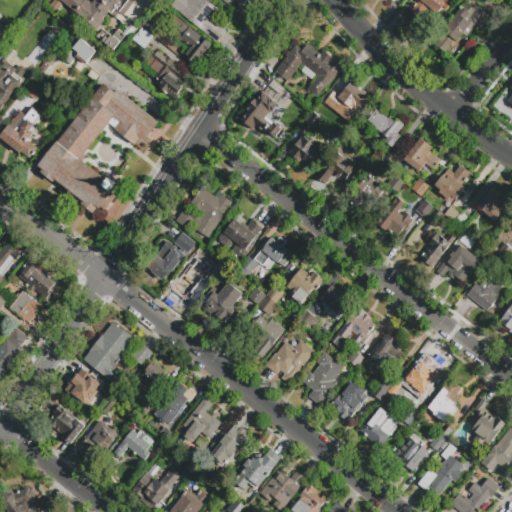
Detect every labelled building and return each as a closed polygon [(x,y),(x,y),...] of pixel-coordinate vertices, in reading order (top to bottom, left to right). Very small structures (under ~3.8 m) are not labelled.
[(131,0),(134,2),(122,16),(119,13),(115,18),(110,14),(105,21),(107,23),(102,28),(112,37),(118,30),(124,34),(131,26),(136,30),(116,54),(81,25),(85,20),(65,3),(58,12),(50,6),(54,0),(131,0)] [(227,31),(217,43),(171,6),(176,0),(206,0),(218,9),(211,18),(227,31)] [(409,11),(416,3),(417,3),(419,1),(418,0),(456,0),(442,17),(428,5),(417,18),(409,11)] [(445,55),(434,46),(467,3),(473,8),(475,5),(489,17),(481,28),(474,22),(471,26),(474,28),(472,31),(474,33),(468,41),(466,39),(460,47),(455,43),(445,55)] [(143,29),(153,17),(164,26),(154,38),(143,29)] [(212,45),(196,65),(185,56),(190,50),(182,44),(180,46),(164,34),(177,18),(212,45)] [(143,29),(154,38),(145,50),(133,41),(143,29)] [(33,31),(37,34),(33,39),(29,36),(33,31)] [(77,57),(72,64),(62,56),(70,45),(73,48),(80,39),(96,52),(86,65),(77,57)] [(289,82),(276,72),(297,45),(303,50),(308,44),(321,55),(324,51),(326,53),(329,52),(332,55),(333,57),(344,66),(328,87),(328,86),(319,97),(308,89),(318,77),(316,76),(314,78),(303,69),(305,66),(303,65),(289,82)] [(155,55),(156,57),(159,54),(167,60),(169,57),(177,63),(175,65),(189,77),(182,84),(187,88),(184,92),(186,94),(178,105),(169,98),(168,99),(156,89),(160,85),(152,78),(155,74),(148,68),(148,63),(155,55)] [(0,109),(0,66),(5,60),(16,68),(17,66),(21,66),(25,69),(26,73),(21,78),(24,80),(14,92),(0,109)] [(23,91),(33,79),(45,89),(36,101),(23,91)] [(371,97),(356,115),(338,99),(353,82),(371,97)] [(144,145),(138,141),(133,147),(112,130),(113,128),(110,126),(82,161),(107,181),(108,180),(116,187),(110,195),(117,201),(106,215),(101,212),(95,219),(82,208),(84,205),(60,185),(58,187),(41,174),(43,172),(40,169),(105,86),(117,95),(119,92),(160,125),(144,145)] [(275,89),(285,97),(279,105),(269,97),(275,89)] [(320,108),(328,98),(336,105),(329,115),(320,108)] [(249,123),(265,103),(278,114),(276,117),(278,119),(274,123),(279,127),(272,136),(265,129),(262,133),(249,123)] [(39,148),(29,160),(22,155),(21,156),(0,138),(0,136),(20,112),(26,116),(32,108),(41,115),(34,125),(35,125),(33,127),(35,129),(33,132),(34,133),(32,135),(28,140),(39,148)] [(404,126),(398,134),(404,139),(398,146),(395,146),(394,145),(392,148),(384,142),(387,138),(377,130),(376,130),(374,128),(368,119),(376,109),(389,119),(391,117),(394,119),(394,118),(404,126)] [(305,123),(314,113),(322,119),(313,130),(305,123)] [(332,129),(344,139),(338,146),(332,141),(332,140),(327,135),(332,129)] [(288,155),(302,136),(317,147),(315,149),(320,153),(309,168),(303,164),(302,165),(288,155)] [(419,173),(404,161),(421,138),(433,148),(430,151),(440,159),(433,168),(432,168),(428,173),(422,168),(419,173)] [(345,181),(340,177),(339,179),(336,176),(337,175),(334,173),(326,183),(318,177),(339,150),(356,164),(350,171),(352,173),(345,181)] [(363,169),(355,163),(364,153),(372,159),(363,169)] [(398,164),(389,175),(379,167),(389,156),(398,164)] [(463,187),(465,189),(455,200),(451,196),(446,201),(440,195),(441,193),(432,185),(445,170),(447,171),(449,169),(454,174),(461,166),(473,176),(463,187)] [(346,201),(367,176),(370,172),(376,178),(375,179),(378,181),(379,180),(386,187),(368,208),(366,206),(360,213),(346,201)] [(395,178),(406,186),(398,196),(388,187),(395,178)] [(429,187),(421,197),(411,189),(419,179),(429,187)] [(221,195),(232,203),(208,239),(191,227),(189,230),(176,221),(185,209),(186,210),(202,186),(219,198),(221,195)] [(500,196),(497,199),(510,210),(507,213),(510,215),(505,221),(499,217),(494,223),(476,207),(492,188),(500,196)] [(413,222),(406,230),(405,229),(398,238),(393,234),(388,231),(385,231),(377,225),(376,222),(397,197),(406,204),(398,213),(401,215),(404,211),(412,218),(411,219),(413,222)] [(425,219),(416,211),(425,200),(434,208),(425,219)] [(444,215),(451,206),(460,213),(453,222),(444,215)] [(436,208),(444,216),(435,227),(426,220),(436,208)] [(463,230),(454,223),(463,212),(471,219),(463,230)] [(238,248),(233,243),(230,246),(222,245),(220,243),(219,237),(223,231),(224,232),(235,219),(245,227),(245,226),(246,227),(253,220),(265,230),(265,231),(250,249),(252,251),(248,257),(244,262),(238,263),(233,258),(233,254),(238,248)] [(455,238),(454,240),(454,241),(431,270),(422,263),(430,252),(427,250),(430,246),(428,244),(438,232),(443,236),(447,231),(455,238)] [(197,244),(188,255),(187,254),(164,282),(146,268),(168,241),(173,245),(183,233),(197,244)] [(294,255),(284,267),(279,264),(275,261),(274,261),(261,250),(272,238),(294,255)] [(0,252),(7,244),(20,256),(15,262),(14,261),(2,276),(7,281),(1,289),(0,288),(0,252)] [(504,244),(511,250),(511,261),(508,267),(495,257),(504,244)] [(463,283),(456,277),(453,281),(441,271),(451,257),(450,256),(453,252),(455,253),(461,246),(481,261),(472,273),(471,272),(463,283)] [(214,254),(226,263),(215,278),(203,269),(214,254)] [(250,258),(259,267),(248,279),(239,270),(250,258)] [(194,296),(193,294),(187,301),(171,288),(192,262),(206,272),(196,284),(201,288),(194,296)] [(30,263),(46,276),(48,273),(52,277),(50,279),(61,288),(49,302),(36,292),(34,294),(30,291),(32,288),(26,284),(23,288),(15,281),(30,263)] [(298,293),(297,292),(295,294),(287,287),(302,270),(310,277),(314,272),(323,279),(319,284),(320,285),(315,291),(314,290),(309,296),(301,289),(298,293)] [(498,291),(498,297),(486,312),(485,311),(484,312),(479,308),(480,306),(466,295),(475,283),(479,287),(490,273),(504,284),(498,291)] [(243,295),(232,309),(235,312),(227,322),(225,321),(222,324),(199,305),(212,290),(219,296),(229,283),(243,295)] [(320,301),(331,285),(345,296),(342,300),(349,304),(337,320),(322,310),(324,307),(320,304),(322,302),(320,301)] [(266,296),(273,286),(284,295),(277,305),(266,296)] [(258,306),(248,299),(255,289),(265,297),(258,306)] [(23,293),(41,307),(28,323),(10,309),(18,299),(16,297),(18,294),(20,296),(23,293)] [(270,317),(258,308),(266,297),(276,305),(274,307),(282,313),(278,318),(273,314),(270,317)] [(510,304),(511,306),(511,334),(507,330),(509,328),(500,321),(506,314),(504,312),(510,304)] [(376,325),(370,332),(372,334),(363,345),(362,344),(361,346),(355,341),(358,338),(353,334),(352,335),(350,334),(346,339),(352,343),(344,353),(331,343),(351,317),(352,318),(360,308),(372,318),(370,320),(376,325)] [(311,332),(298,322),(306,312),(319,322),(311,332)] [(285,330),(272,345),(275,347),(269,354),(267,352),(261,358),(253,351),(260,343),(250,334),(262,319),(268,324),(272,319),(285,330)] [(114,385),(83,359),(113,322),(125,332),(121,337),(132,345),(114,367),(123,374),(114,385)] [(27,339),(19,350),(14,346),(12,349),(18,354),(10,364),(11,365),(0,379),(0,349),(5,343),(6,344),(9,341),(7,340),(15,330),(27,339)] [(387,379),(385,378),(365,361),(389,330),(403,340),(398,347),(401,349),(398,351),(405,356),(388,378),(387,379)] [(277,375),(266,366),(276,353),(277,354),(286,342),(294,349),(301,341),(315,352),(289,385),(282,379),(285,375),(281,371),(277,375)] [(131,360),(142,344),(154,353),(142,368),(131,360)] [(354,351),(364,358),(357,368),(347,361),(354,351)] [(317,362),(325,352),(344,367),(333,382),(336,384),(319,406),(308,397),(313,390),(302,381),(309,372),(313,374),(320,365),(317,362)] [(155,384),(151,389),(147,386),(148,384),(141,377),(151,364),(154,366),(156,363),(168,373),(158,387),(155,384)] [(438,371),(445,376),(422,407),(420,406),(419,407),(415,405),(416,403),(409,397),(412,392),(409,389),(414,383),(416,384),(419,379),(413,374),(420,365),(431,373),(431,372),(432,372),(433,372),(433,371),(434,371),(435,372),(436,373),(438,371)] [(65,391),(68,387),(67,386),(81,368),(91,376),(91,375),(102,384),(97,390),(100,392),(88,408),(81,402),(80,403),(65,391)] [(388,393),(379,386),(385,378),(387,379),(388,378),(395,383),(394,385),(388,393)] [(434,413),(428,409),(449,381),(461,389),(457,395),(460,398),(454,406),(458,409),(446,424),(433,415),(434,413)] [(352,383),(362,391),(364,388),(366,390),(364,393),(369,397),(362,406),(364,408),(359,414),(356,411),(353,416),(355,417),(351,421),(349,419),(346,423),(336,415),(338,413),(330,406),(336,398),(338,400),(352,383)] [(173,390),(175,391),(181,384),(189,390),(190,389),(196,393),(189,402),(188,401),(179,412),(181,413),(171,426),(167,423),(165,425),(153,415),(173,390)] [(394,385),(404,392),(397,400),(388,393),(394,385)] [(381,402),(372,395),(379,386),(388,393),(381,402)] [(183,427),(199,406),(198,405),(204,396),(214,404),(208,412),(207,411),(206,413),(211,417),(212,416),(224,425),(211,442),(203,435),(196,443),(186,436),(189,432),(183,427)] [(144,399),(154,406),(147,416),(137,409),(144,399)] [(109,400),(115,405),(106,417),(100,412),(109,400)] [(475,416),(477,413),(473,410),(481,400),(488,404),(484,409),(493,416),(495,414),(499,418),(499,419),(506,424),(489,446),(485,443),(482,447),(474,440),(477,436),(471,431),(480,420),(475,416)] [(85,426),(70,445),(61,438),(63,436),(54,428),(53,430),(47,425),(54,417),(52,415),(60,406),(77,420),(77,419),(85,426)] [(360,433),(381,408),(394,419),(399,422),(396,426),(397,426),(396,427),(398,429),(391,436),(390,435),(378,449),(360,433)] [(418,417),(410,427),(401,420),(409,410),(418,417)] [(454,420),(459,425),(448,439),(442,435),(454,420)] [(91,460),(78,451),(100,421),(113,430),(91,460)] [(413,428),(418,421),(423,426),(418,432),(413,428)] [(218,459),(210,453),(227,433),(228,433),(235,424),(240,428),(241,427),(247,431),(246,433),(251,437),(241,450),(239,448),(230,460),(229,459),(223,466),(216,461),(218,459)] [(165,443),(157,437),(166,426),(174,432),(165,443)] [(496,446),(510,427),(511,428),(511,471),(509,475),(498,467),(493,473),(481,464),(495,445),(496,446)] [(140,430),(155,441),(147,450),(151,453),(145,461),(128,448),(119,460),(118,460),(110,454),(130,428),(138,433),(140,430)] [(392,457),(399,448),(401,449),(413,434),(425,443),(423,447),(429,451),(412,473),(392,457)] [(437,452),(429,446),(439,434),(447,440),(437,452)] [(443,450),(441,448),(447,440),(450,442),(443,450)] [(455,459),(463,466),(460,471),(463,473),(456,483),(452,480),(439,496),(429,489),(427,492),(417,484),(429,469),(435,474),(439,469),(438,468),(441,463),(443,464),(446,460),(440,456),(450,444),(460,452),(455,459)] [(197,469),(187,462),(197,450),(206,457),(197,469)] [(279,461),(257,489),(249,483),(244,489),(243,490),(235,483),(238,478),(236,476),(235,476),(248,458),(251,461),(254,457),(256,458),(256,456),(264,455),(264,457),(268,452),(279,461)] [(132,490),(147,472),(148,473),(155,464),(160,468),(153,477),(155,479),(155,478),(171,491),(153,511),(142,503),(144,500),(132,490)] [(171,489),(161,481),(172,468),(182,476),(171,489)] [(284,507),(280,504),(277,508),(269,502),(261,495),(281,470),(290,477),(296,469),(307,478),(284,507)] [(499,488),(491,499),(489,497),(477,511),(458,511),(450,505),(464,487),(468,490),(481,473),(499,488)] [(327,500),(317,511),(289,511),(288,511),(293,505),(292,505),(308,485),(318,493),(317,495),(320,498),(322,496),(327,500)] [(33,488),(34,488),(37,497),(36,498),(39,505),(37,506),(39,511),(8,511),(1,506),(0,503),(0,497),(13,492),(14,494),(29,488),(30,490),(33,488)] [(198,511),(165,511),(175,501),(177,502),(186,491),(195,498),(202,490),(211,497),(198,511)] [(57,502),(49,511),(45,511),(38,507),(47,495),(57,502)] [(246,508),(243,511),(227,511),(226,511),(235,500),(246,508)] [(60,511),(68,502),(77,509),(74,511),(60,511)] [(345,511),(347,510),(335,502),(328,511),(345,511)]
